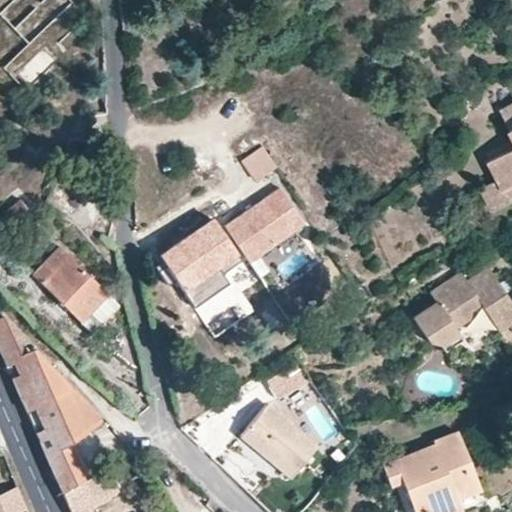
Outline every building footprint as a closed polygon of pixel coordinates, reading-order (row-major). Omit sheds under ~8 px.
[(73,2),(70,0),(15,0),(0,15),(0,64),(5,70),(73,2)] [(511,183),(511,101),(500,108),(509,128),(508,129),(511,136),(511,147),(503,152),(488,159),(486,160),(496,179),(502,189),(511,183)] [(278,166),(263,145),(241,159),(257,181),(278,166)] [(107,156),(86,152),(81,185),(102,189),(107,156)] [(22,189),(14,178),(0,187),(0,197),(3,202),(22,189)] [(511,183),(502,189),(496,179),(478,188),(490,211),(511,199),(511,183)] [(269,193),(225,224),(218,214),(213,217),(157,255),(181,291),(220,264),(225,272),(243,259),(238,251),(236,247),(244,241),(253,254),(291,227),(269,193)] [(30,208),(23,201),(6,214),(13,223),(30,208)] [(291,227),(253,254),(244,241),(236,247),(238,251),(243,259),(247,265),(295,232),(291,227)] [(109,294),(60,245),(32,273),(82,323),(109,294)] [(225,272),(220,264),(181,291),(186,299),(225,272)] [(511,304),(487,267),(465,281),(460,272),(429,293),(435,301),(412,317),(428,343),(441,346),(444,350),(457,341),(461,339),(458,334),(454,328),(469,318),(471,312),(480,304),(492,324),(501,318),(506,327),(511,322),(511,304)] [(119,303),(109,294),(82,323),(92,332),(119,303)] [(62,492),(70,511),(83,511),(120,489),(119,488),(113,478),(115,477),(117,480),(119,484),(121,487),(139,474),(129,464),(101,455),(106,466),(89,476),(72,442),(89,431),(106,420),(35,348),(29,342),(4,315),(0,317),(0,350),(44,452),(62,492)] [(501,318),(492,324),(498,332),(506,327),(501,318)] [(312,379),(299,354),(282,364),(285,369),(266,380),(278,400),(291,392),(295,399),(314,388),(310,380),(312,379)] [(302,433),(266,404),(239,435),(268,460),(290,479),(317,445),(302,433)] [(480,490),(456,430),(431,440),(433,443),(380,463),(389,487),(394,485),(401,482),(412,511),(425,511),(457,500),(480,490)] [(101,455),(89,431),(72,442),(89,476),(106,466),(101,455)] [(268,460),(239,435),(230,446),(260,470),(268,460)] [(119,484),(117,480),(115,477),(113,478),(119,488),(121,487),(119,484)] [(461,511),(457,500),(425,511),(461,511)]
